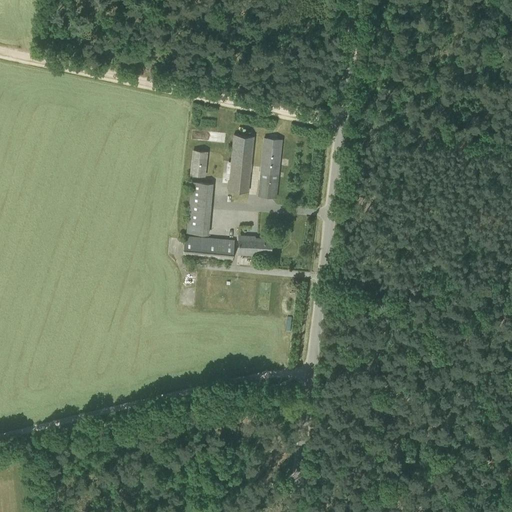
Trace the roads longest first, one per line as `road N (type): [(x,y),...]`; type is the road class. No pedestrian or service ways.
road 1 (unclassified): [(293,511),(356,0)]
road 2 (track): [(342,122),(0,50)]
road 3 (track): [(0,435),(239,378),(311,372)]
